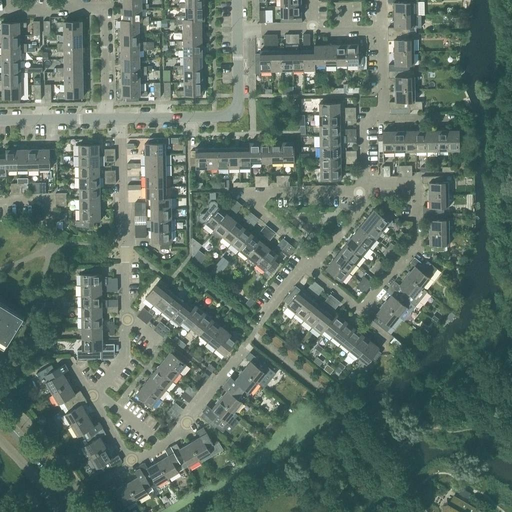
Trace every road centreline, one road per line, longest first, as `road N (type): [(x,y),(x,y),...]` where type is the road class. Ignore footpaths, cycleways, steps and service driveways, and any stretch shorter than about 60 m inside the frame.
road 1 (residential): [(93,395),(125,352),(121,119)]
road 2 (residential): [(362,190),(416,182),(416,245),(359,311)]
road 3 (residential): [(121,119),(235,113),(237,27)]
road 4 (residential): [(291,238),(257,207),(257,190),(362,190)]
road 5 (residential): [(132,463),(172,439),(244,345)]
road 6 (residential): [(104,119),(102,7),(76,8)]
road 7 (tertiary): [(77,511),(0,415)]
